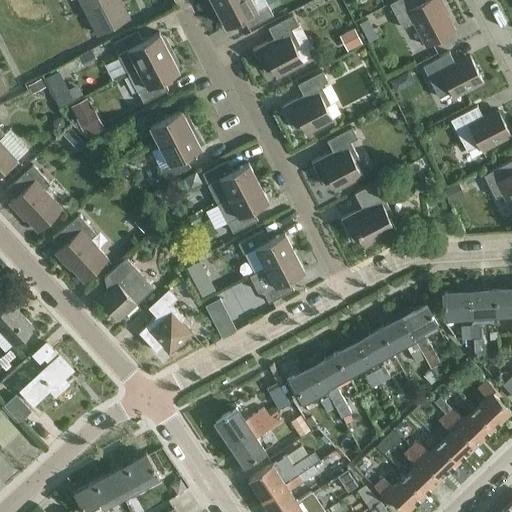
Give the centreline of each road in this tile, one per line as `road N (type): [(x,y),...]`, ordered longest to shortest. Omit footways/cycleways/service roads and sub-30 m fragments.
road 1 (residential): [(345,288),(240,92),(218,77),(185,13)]
road 2 (residential): [(149,398),(345,288)]
road 3 (residential): [(149,398),(0,235)]
road 4 (residential): [(8,511),(99,425),(149,398)]
road 5 (residential): [(345,288),(399,259),(511,251)]
road 6 (residential): [(230,511),(149,398)]
